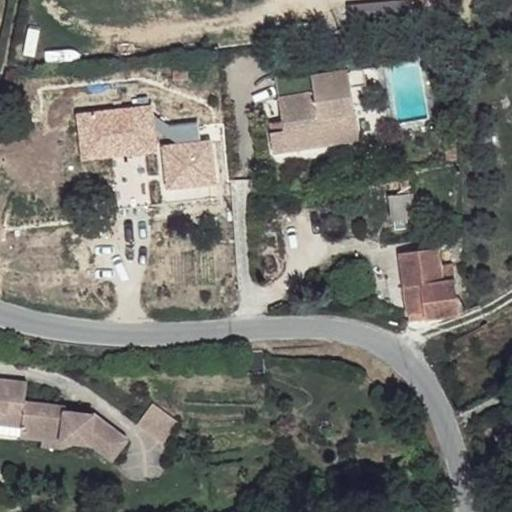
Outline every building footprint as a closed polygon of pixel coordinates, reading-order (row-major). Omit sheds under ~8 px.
[(351,78),(353,93),(365,91),(366,76),(379,75),(377,54),(348,58),(351,78)] [(269,135),(272,156),(359,146),(353,93),(351,78),(332,79),(332,86),(315,88),(313,72),(278,76),(283,125),(284,133),(269,135)] [(131,104),(130,118),(148,118),(149,105),(131,104)] [(269,127),(269,135),(284,133),(283,125),(269,127)] [(161,136),(169,207),(219,201),(209,129),(194,130),(161,136)] [(390,198),(393,223),(413,220),(411,196),(390,198)] [(438,253),(400,257),(404,292),(406,317),(422,315),(424,322),(458,318),(455,286),(454,271),(439,272),(438,253)] [(408,324),(424,322),(422,315),(406,317),(408,324)] [(0,446),(11,449),(80,459),(91,467),(87,429),(56,426),(59,419),(17,412),(19,394),(0,391),(0,446)] [(174,447),(151,424),(133,442),(155,466),(174,447)] [(97,437),(87,429),(91,467),(97,437)] [(120,457),(97,437),(91,467),(104,477),(120,457)]
